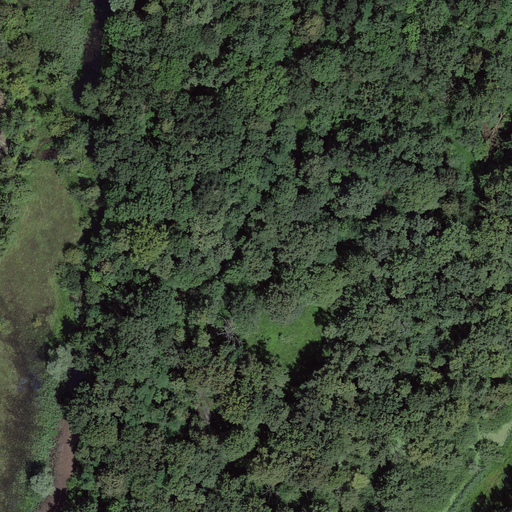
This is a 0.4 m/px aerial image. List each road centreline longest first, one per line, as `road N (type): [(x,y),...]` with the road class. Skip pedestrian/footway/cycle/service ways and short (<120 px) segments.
road 1 (track): [(134,0),(125,63),(192,124),(225,218),(217,511)]
road 2 (track): [(249,511),(373,275),(511,128)]
